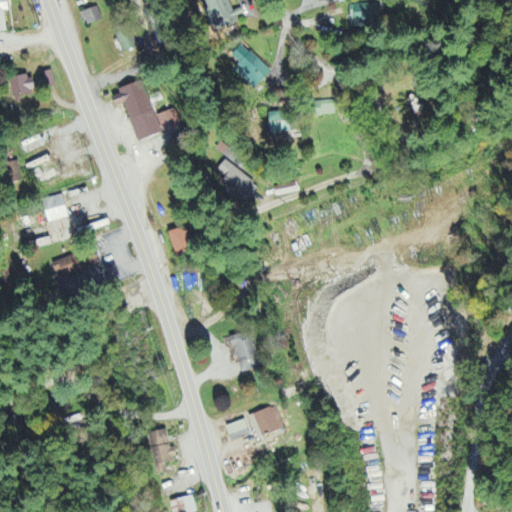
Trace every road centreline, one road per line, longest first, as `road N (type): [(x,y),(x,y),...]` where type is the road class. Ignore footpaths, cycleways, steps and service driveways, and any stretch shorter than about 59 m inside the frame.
road 1 (primary): [(222,511),(162,302),(48,0)]
road 2 (residential): [(465,511),(494,368),(511,330)]
road 3 (residential): [(250,0),(256,12),(285,21),(311,64),(339,71),(362,62)]
road 4 (residential): [(132,0),(148,46),(143,62),(82,91)]
road 5 (residential): [(247,504),(299,498),(372,511)]
